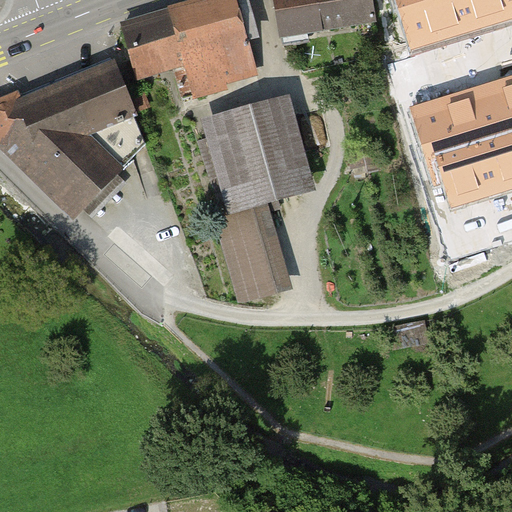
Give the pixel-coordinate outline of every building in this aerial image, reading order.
[(237,0),(122,31),(137,86),(188,73),(195,96),(259,79),(237,0)] [(372,0),(274,0),(282,47),(378,31),(372,0)] [(511,0),(398,0),(413,44),(511,13),(511,0)] [(116,70),(0,113),(0,147),(3,154),(80,224),(131,183),(88,139),(136,121),(116,70)] [(511,83),(417,113),(437,177),(447,174),(456,202),(511,184),(511,83)] [(292,102),(205,126),(230,215),(269,205),(316,192),(292,102)] [(269,205),(230,215),(219,218),(243,304),(293,291),(269,205)]
